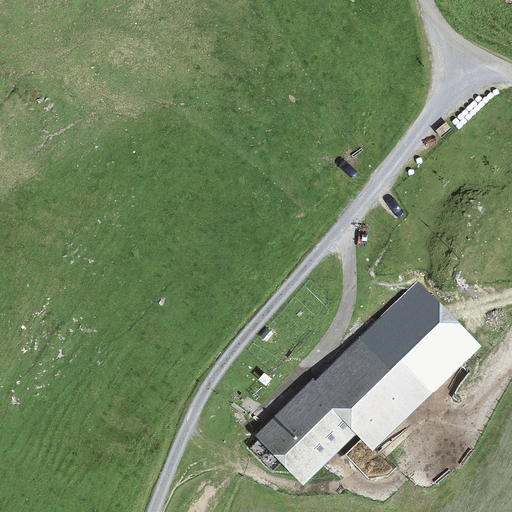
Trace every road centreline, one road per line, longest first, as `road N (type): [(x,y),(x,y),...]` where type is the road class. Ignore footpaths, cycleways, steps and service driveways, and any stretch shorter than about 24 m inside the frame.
road 1 (track): [(154,511),(220,366),(479,62)]
road 2 (track): [(264,414),(340,322),(348,301),(346,224)]
